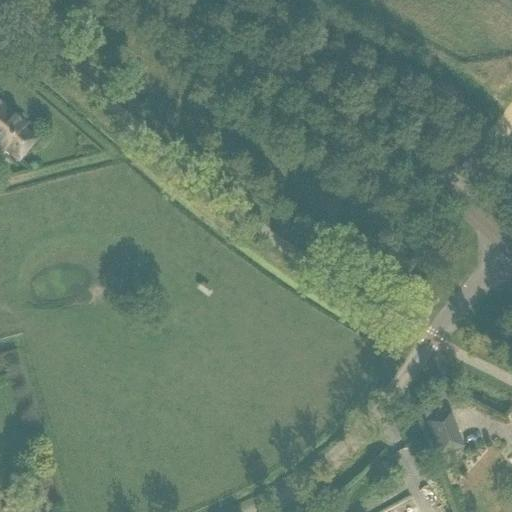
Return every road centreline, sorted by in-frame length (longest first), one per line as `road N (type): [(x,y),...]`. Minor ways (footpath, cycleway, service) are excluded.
road 1 (tertiary): [(511,251),(456,193),(369,133),(125,0)]
road 2 (unclassified): [(257,511),(327,472),(435,344)]
road 3 (unclassified): [(435,344),(511,252)]
